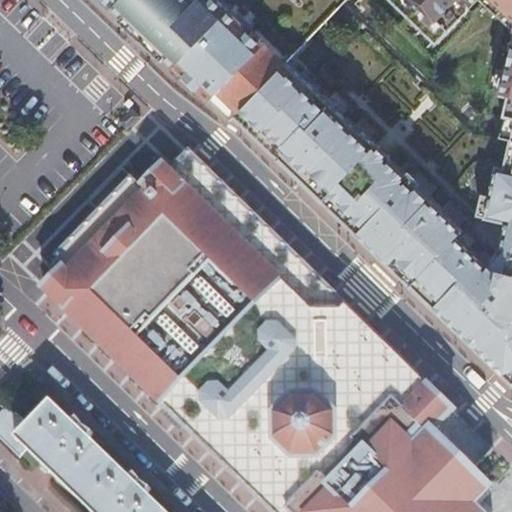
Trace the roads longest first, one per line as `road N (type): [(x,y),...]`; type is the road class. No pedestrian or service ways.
road 1 (residential): [(511,423),(58,0)]
road 2 (unclassified): [(34,329),(225,511)]
